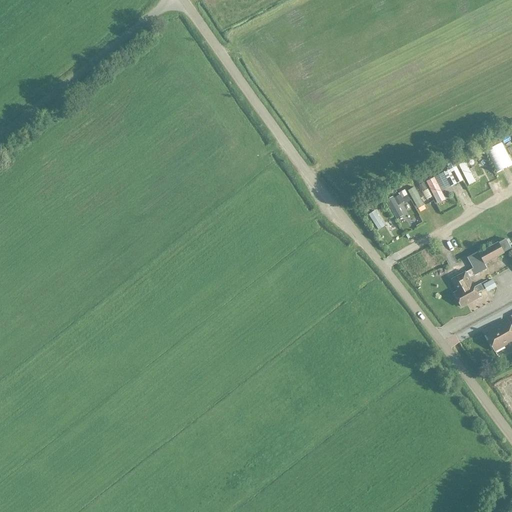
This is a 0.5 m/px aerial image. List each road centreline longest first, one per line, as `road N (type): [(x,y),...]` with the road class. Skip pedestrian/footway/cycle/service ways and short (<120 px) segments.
road 1 (residential): [(511,440),(182,0)]
road 2 (residential): [(0,134),(170,0)]
